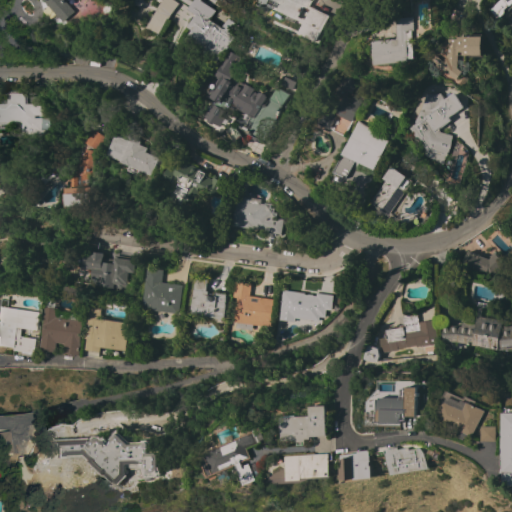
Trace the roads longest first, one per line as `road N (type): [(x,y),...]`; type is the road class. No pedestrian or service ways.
road 1 (residential): [(0,72),(114,80),(187,136),(275,174),(330,222),(375,244),(416,247),(460,234),(490,213),(511,180)]
road 2 (residential): [(375,244),(371,276),(353,307),(299,348),(170,365),(0,360)]
road 3 (residential): [(495,462),(448,439),(363,442),(346,431),(345,394),(372,310),(416,247)]
road 4 (residential): [(358,238),(335,259),(305,265),(92,235)]
